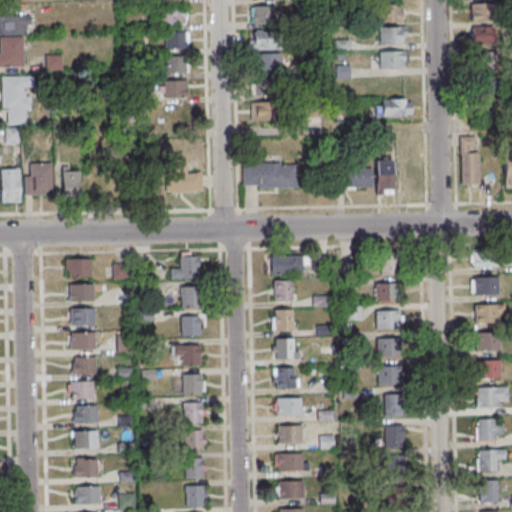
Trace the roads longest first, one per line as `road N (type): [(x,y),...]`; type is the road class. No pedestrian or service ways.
road 1 (residential): [(239,511),(234,251),(223,206),(216,0)]
road 2 (tertiary): [(511,223),(0,234)]
road 3 (residential): [(439,511),(434,0)]
road 4 (residential): [(27,511),(20,234)]
